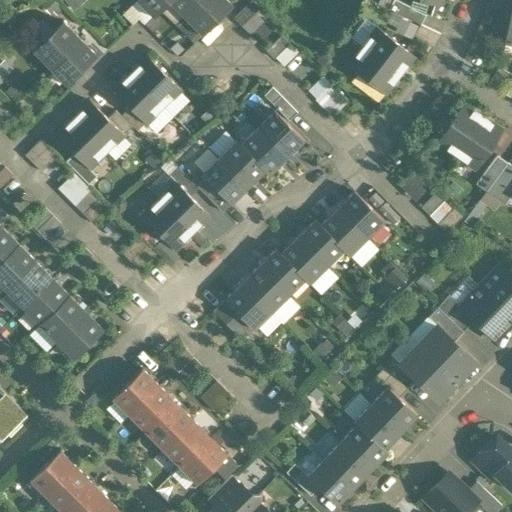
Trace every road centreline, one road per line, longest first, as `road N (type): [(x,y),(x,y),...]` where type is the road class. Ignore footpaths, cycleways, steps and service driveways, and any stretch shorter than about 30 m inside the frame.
road 1 (residential): [(10,156),(142,38),(171,63),(255,60),(356,157)]
road 2 (residential): [(356,157),(162,306)]
road 3 (residential): [(0,348),(162,511)]
road 4 (residential): [(10,156),(162,306)]
road 5 (residential): [(162,306),(276,424)]
road 6 (residential): [(482,392),(444,443),(373,511)]
road 7 (residential): [(443,66),(356,157)]
road 8 (residential): [(162,306),(74,393)]
